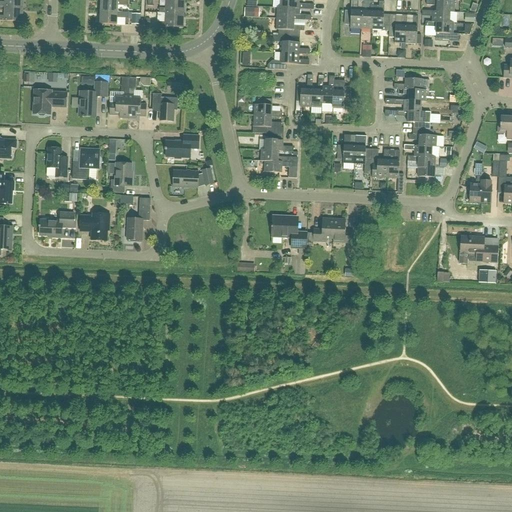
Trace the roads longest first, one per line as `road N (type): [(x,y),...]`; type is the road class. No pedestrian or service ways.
road 1 (residential): [(162,210),(158,253),(40,251),(26,233),(31,147)]
road 2 (residential): [(380,64),(378,118),(367,130),(293,123),(293,77),(331,64)]
road 3 (residential): [(445,203),(241,191)]
road 4 (residential): [(31,147),(35,134),(50,130),(137,134),(162,210)]
road 5 (unclassified): [(202,45),(181,52),(50,48)]
road 6 (residential): [(241,191),(202,45)]
